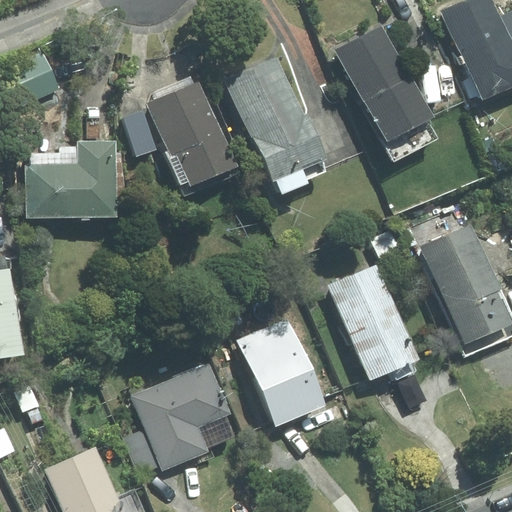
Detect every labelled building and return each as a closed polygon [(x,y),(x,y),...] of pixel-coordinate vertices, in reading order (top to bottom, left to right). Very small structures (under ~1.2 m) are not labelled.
[(511,91),(511,15),(511,13),(491,19),(480,0),(472,0),(432,15),(473,105),(511,91)] [(432,145),(376,31),(328,55),(384,169),(432,145)] [(0,69),(19,111),(59,95),(39,49),(0,61),(0,69)] [(322,176),(272,63),(217,83),(267,206),(322,176)] [(173,197),(228,171),(191,86),(139,107),(173,197)] [(15,223),(104,225),(107,145),(42,144),(41,175),(16,174),(15,223)] [(508,333),(467,228),(413,249),(456,355),(508,333)] [(363,239),(374,263),(397,253),(387,229),(363,239)] [(0,363),(15,362),(3,260),(0,259),(0,363)] [(413,366),(371,270),(320,291),(360,386),(413,366)] [(261,433),(319,411),(279,319),(225,340),(261,433)] [(226,442),(223,420),(200,366),(164,381),(160,369),(129,381),(133,395),(122,400),(137,433),(122,440),(131,482),(157,468),(158,480),(202,455),(226,442)] [(0,432),(0,457),(10,452),(0,432)] [(114,511),(86,451),(36,474),(53,511),(114,511)]
